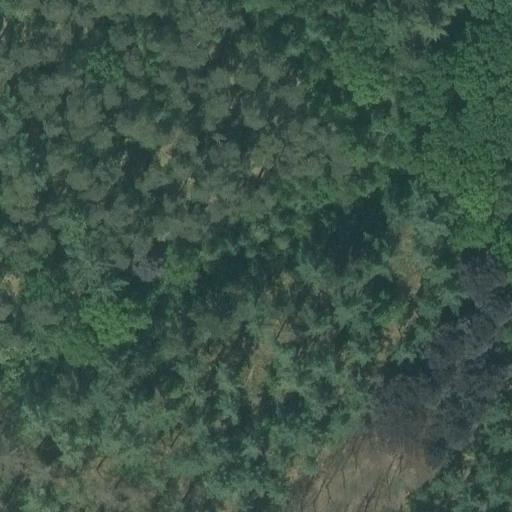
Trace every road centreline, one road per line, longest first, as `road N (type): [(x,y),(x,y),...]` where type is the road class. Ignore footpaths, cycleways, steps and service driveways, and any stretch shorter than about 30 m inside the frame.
road 1 (track): [(347,161),(0,340)]
road 2 (track): [(308,511),(470,323),(511,305)]
road 3 (track): [(495,0),(484,75),(448,169)]
